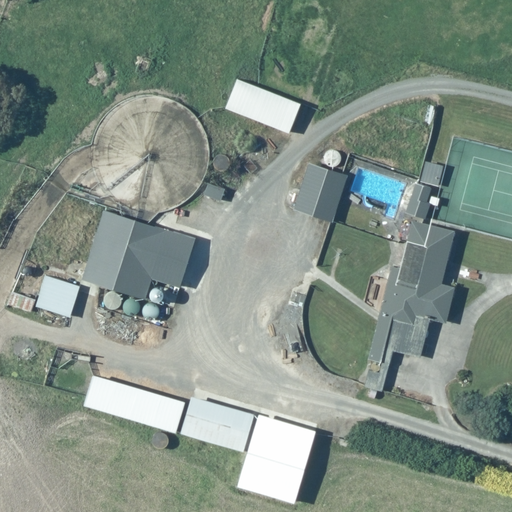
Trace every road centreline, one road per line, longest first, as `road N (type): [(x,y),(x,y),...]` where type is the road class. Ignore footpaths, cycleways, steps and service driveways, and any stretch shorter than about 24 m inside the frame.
road 1 (track): [(220,360),(191,367),(142,360),(0,319)]
road 2 (track): [(0,270),(19,234),(89,159)]
